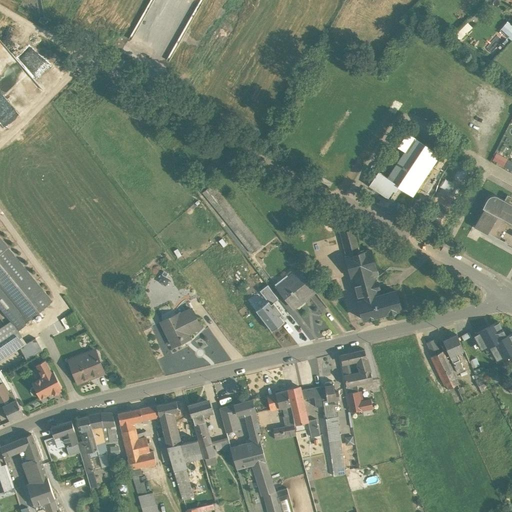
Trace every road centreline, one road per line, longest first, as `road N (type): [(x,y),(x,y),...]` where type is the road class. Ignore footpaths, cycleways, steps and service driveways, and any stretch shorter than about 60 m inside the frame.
road 1 (residential): [(0,435),(85,402),(511,300)]
road 2 (track): [(0,10),(336,199)]
